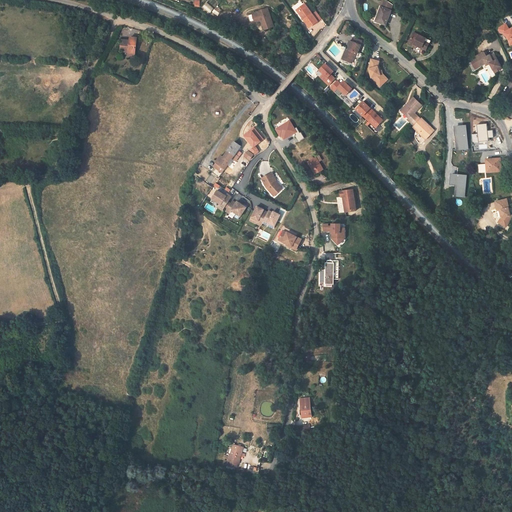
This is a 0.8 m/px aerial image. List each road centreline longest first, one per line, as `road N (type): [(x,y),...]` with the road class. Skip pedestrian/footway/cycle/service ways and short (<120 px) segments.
road 1 (unclassified): [(266,511),(316,242),(312,208),(277,144)]
road 2 (residential): [(52,0),(176,39),(268,105)]
road 3 (tertiary): [(348,6),(447,101),(495,115)]
road 4 (unclassified): [(268,105),(348,6)]
